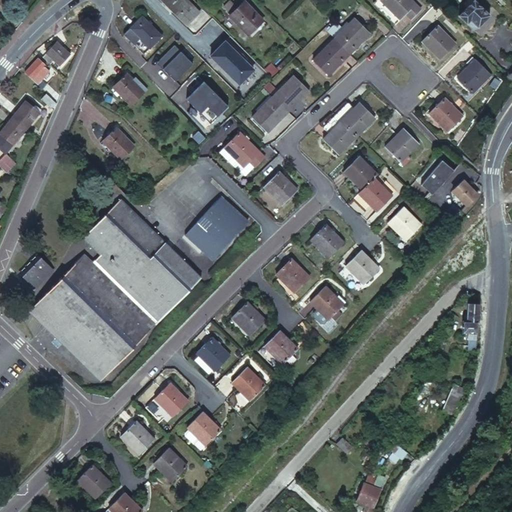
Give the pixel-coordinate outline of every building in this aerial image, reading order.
[(178,0),(159,0),(158,2),(164,7),(166,5),(173,12),(169,15),(175,21),(187,9),(178,0)] [(240,0),(226,14),(244,33),(258,19),(240,0)] [(404,0),(390,0),(383,6),(398,22),(404,16),(410,22),(418,14),(404,0)] [(473,0),(470,0),(457,15),(465,23),(469,20),(476,27),(488,15),(473,0)] [(126,29),(129,32),(142,46),(146,49),(157,37),(137,18),(126,29)] [(349,23),(329,41),(345,57),(364,40),(349,23)] [(433,30),(418,43),(432,58),(447,44),(433,30)] [(137,51),(142,46),(129,32),(123,38),(137,51)] [(56,39),(45,50),(57,62),(68,51),(56,39)] [(250,69),(222,41),(208,55),(215,63),(217,60),(220,63),(218,66),(236,83),(250,69)] [(329,41),(310,58),(326,75),(345,57),(329,41)] [(172,45),(154,63),(160,69),(157,72),(170,84),(190,64),(172,45)] [(37,59),(24,71),(37,82),(47,73),(42,68),(44,66),(37,59)] [(472,61),(454,79),(471,96),(489,77),(472,61)] [(123,75),(109,88),(128,107),(141,93),(137,88),(128,79),(123,75)] [(130,77),(128,79),(137,88),(139,86),(130,77)] [(283,112),(302,95),(288,79),(268,96),(283,112)] [(201,81),(183,99),(191,107),(185,113),(202,129),(225,105),(201,81)] [(48,96),(53,91),(44,82),(39,87),(48,96)] [(43,92),(37,97),(47,107),(53,102),(43,92)] [(264,129),(283,112),(268,96),(250,114),(264,129)] [(442,100),(426,115),(445,134),(460,120),(442,100)] [(23,103),(9,119),(20,130),(34,114),(28,108),(23,103)] [(354,105),(336,122),(353,139),(370,121),(354,105)] [(9,119),(0,127),(0,135),(7,142),(8,143),(20,130),(9,119)] [(336,122),(317,141),(334,158),(353,139),(336,122)] [(203,138),(195,129),(188,135),(197,144),(203,138)] [(111,130),(98,143),(118,162),(131,149),(111,130)] [(402,134),(384,152),(400,168),(418,150),(402,134)] [(250,170),(255,175),(265,166),(242,142),(226,157),(244,176),(250,170)] [(1,154),(0,154),(0,168),(3,171),(11,162),(1,154)] [(340,173),(357,192),(367,181),(373,175),(356,158),(340,173)] [(441,158),(420,184),(432,193),(453,169),(441,158)] [(275,174),(259,189),(277,207),(293,193),(275,174)] [(386,201),(367,181),(357,192),(352,197),(371,216),(386,201)] [(460,182),(451,193),(466,205),(474,195),(460,182)] [(216,198),(179,235),(195,251),(206,262),(243,226),(216,198)] [(142,228),(116,202),(113,205),(138,232),(142,228)] [(138,232),(113,205),(87,228),(104,246),(92,256),(83,265),(76,257),(31,300),(99,371),(194,282),(142,228),(138,232)] [(452,205),(446,213),(458,223),(465,216),(452,205)] [(400,210),(384,225),(403,244),(418,229),(400,210)] [(324,226),(308,241),(327,261),(343,245),(324,226)] [(41,242),(21,259),(28,267),(31,264),(40,272),(55,257),(41,242)] [(363,260),(356,254),(340,270),(358,288),(374,272),(363,260)] [(288,260),(273,275),(291,293),(306,278),(288,260)] [(323,286),(307,302),(325,320),(341,304),(323,286)] [(244,300),(233,311),(252,330),(262,319),(244,300)] [(476,324),(476,305),(464,304),(461,333),(467,333),(475,334),(476,324)] [(233,311),(229,316),(247,334),(252,330),(233,311)] [(281,333),(278,330),(265,343),(284,362),(296,349),(281,333)] [(475,334),(467,333),(465,350),(474,351),(475,334)] [(210,336),(195,351),(214,370),(229,354),(210,336)] [(284,362),(265,343),(262,346),(281,365),(284,362)] [(262,382),(243,363),(228,379),(248,398),(262,382)] [(166,379),(152,394),(170,413),(185,398),(166,379)] [(444,405),(441,411),(453,416),(463,392),(455,388),(447,406),(444,405)] [(204,413),(199,408),(182,425),(189,432),(200,443),(218,427),(204,413)] [(131,418),(126,424),(143,443),(150,436),(131,418)] [(126,424),(116,433),(135,451),(143,443),(126,424)] [(340,440),(335,445),(346,455),(351,449),(340,440)] [(165,445),(155,455),(161,462),(173,475),(184,463),(165,445)] [(407,452),(398,445),(393,451),(402,458),(407,452)] [(155,455),(149,461),(168,480),(173,475),(161,462),(155,455)] [(92,466),(77,482),(96,500),(111,484),(92,466)] [(356,498),(365,502),(367,498),(372,500),(370,504),(374,505),(384,481),(366,473),(356,498)] [(142,511),(143,511),(124,493),(107,509),(109,511),(142,511)] [(369,507),(370,504),(365,502),(361,511),(380,511),(381,511),(378,510),(376,511),(374,511),(375,509),(369,507)]
